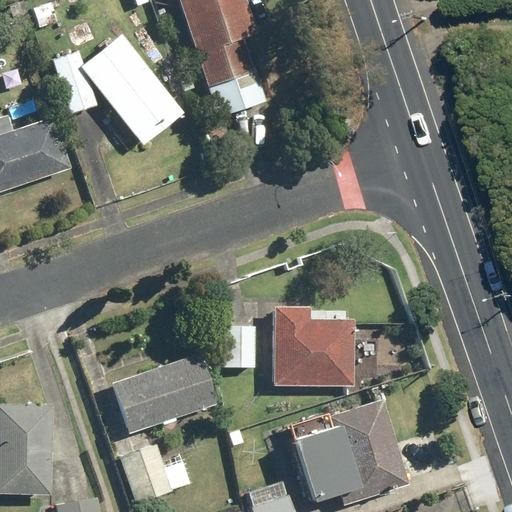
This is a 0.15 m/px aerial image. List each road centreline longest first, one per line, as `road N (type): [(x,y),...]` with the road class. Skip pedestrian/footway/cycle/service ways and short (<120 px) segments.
road 1 (residential): [(421,151),(0,297)]
road 2 (tertiary): [(421,151),(511,413)]
road 3 (tertiary): [(367,0),(421,151)]
